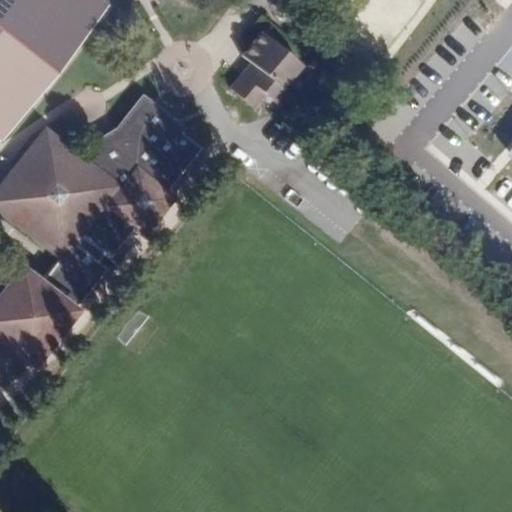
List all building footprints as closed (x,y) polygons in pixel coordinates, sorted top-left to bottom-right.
[(0,0),(0,138),(104,6),(96,0),(0,0)] [(430,11),(381,66),(406,88),(455,33),(430,11)] [(239,59),(250,68),(231,94),(253,110),(263,96),(275,104),(285,90),(282,88),(300,61),(259,32),(239,59)] [(374,74),(357,63),(349,73),(367,85),(374,74)] [(167,199),(162,195),(201,141),(141,95),(115,128),(74,155),(40,130),(0,180),(0,218),(54,259),(40,278),(80,309),(138,227),(143,231),(167,199)] [(79,311),(20,264),(0,288),(0,344),(34,370),(79,311)] [(0,368),(10,356),(0,348),(0,368)]
